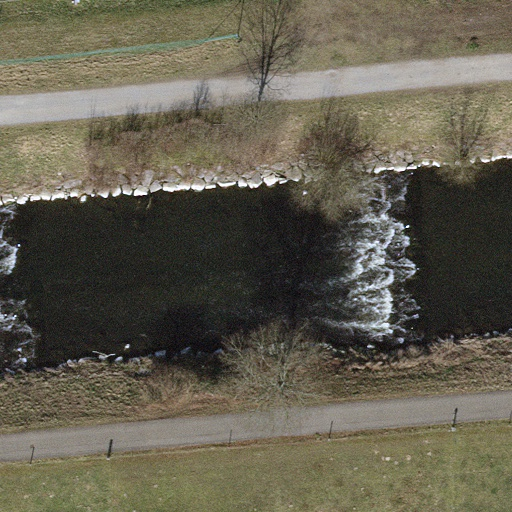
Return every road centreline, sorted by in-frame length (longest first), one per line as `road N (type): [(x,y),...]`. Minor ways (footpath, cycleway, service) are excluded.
road 1 (track): [(511,57),(0,112)]
road 2 (track): [(0,449),(511,403)]
